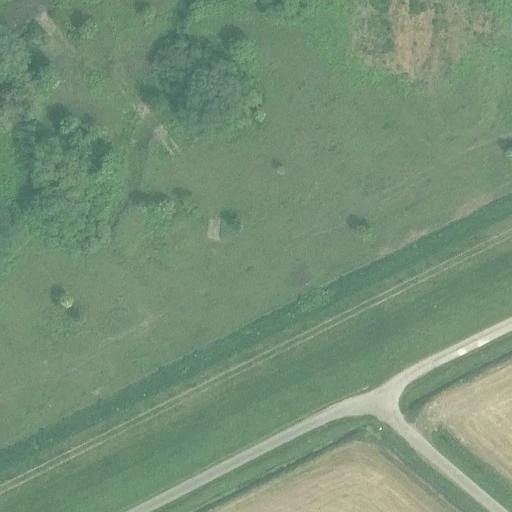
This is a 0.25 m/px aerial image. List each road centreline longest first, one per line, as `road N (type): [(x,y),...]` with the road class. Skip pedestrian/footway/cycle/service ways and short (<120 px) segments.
road 1 (track): [(0,490),(511,231)]
road 2 (unclassified): [(139,511),(340,410)]
road 3 (unclassified): [(500,511),(396,418),(367,406),(340,410)]
road 4 (track): [(367,406),(511,325)]
